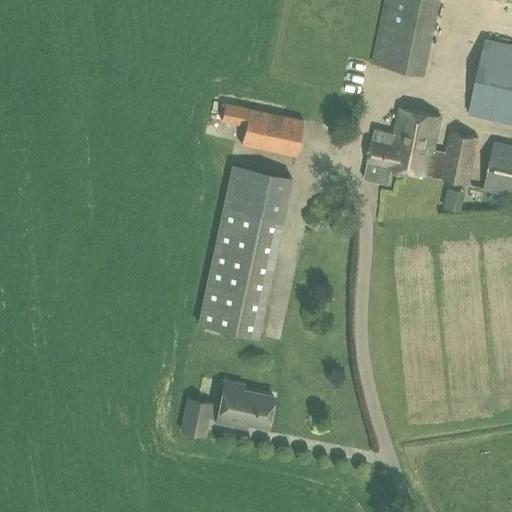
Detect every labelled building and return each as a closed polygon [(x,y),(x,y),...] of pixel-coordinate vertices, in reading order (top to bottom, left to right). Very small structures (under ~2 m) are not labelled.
[(383,0),(371,62),(425,74),(439,0),(383,0)] [(511,56),(482,50),(469,114),(511,123),(511,56)] [(222,121),(244,126),(241,143),(296,155),(303,120),(248,108),(225,103),(222,121)] [(446,152),(433,150),(441,117),(400,108),(394,133),(392,145),(407,148),(406,153),(403,170),(468,184),(478,138),(450,132),(446,152)] [(392,168),(403,170),(406,153),(407,148),(392,145),(394,133),(374,129),(363,179),(388,185),(392,168)] [(511,145),(494,141),(484,190),(511,196),(511,145)] [(257,336),(291,177),(232,164),(198,323),(257,336)] [(267,426),(273,396),(241,389),(242,385),(224,381),(219,405),(187,398),(181,429),(205,434),(208,418),(216,420),(229,423),(235,419),(267,426)]
